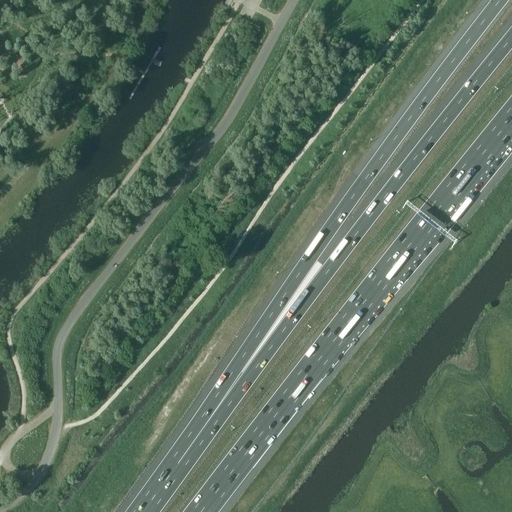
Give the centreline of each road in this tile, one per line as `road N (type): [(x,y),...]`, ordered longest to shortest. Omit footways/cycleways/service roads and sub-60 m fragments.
road 1 (unknown): [(55,428),(92,416),(163,342),(421,0)]
road 2 (motorway): [(497,0),(374,160),(176,465)]
road 3 (motorway): [(511,36),(176,465)]
road 4 (motorway): [(200,511),(511,117)]
